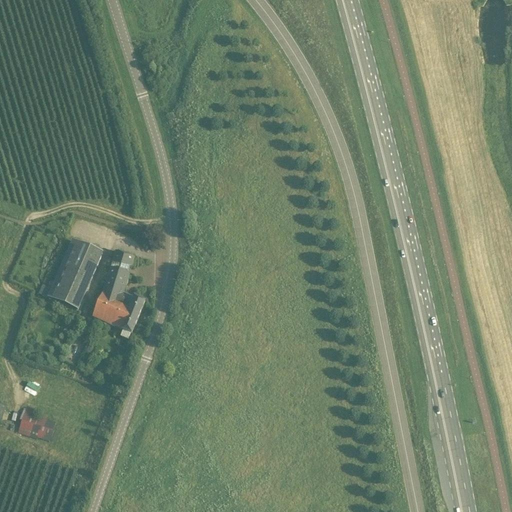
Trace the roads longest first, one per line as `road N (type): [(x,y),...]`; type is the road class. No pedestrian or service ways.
road 1 (unclassified): [(93,511),(172,266),(168,190),(111,0)]
road 2 (secondary): [(346,0),(407,243),(460,511)]
